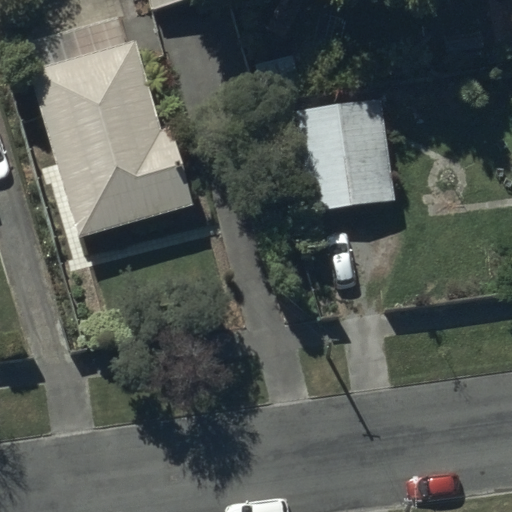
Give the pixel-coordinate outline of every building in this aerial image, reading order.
[(142,0),(147,23),(194,14),(191,0),(142,0)] [(511,0),(499,0),(509,67),(511,66),(511,0)] [(27,61),(34,87),(26,89),(72,263),(195,230),(173,145),(154,150),(130,61),(126,62),(119,36),(27,61)] [(298,63),(254,69),(260,113),(303,108),(298,63)] [(379,108),(294,116),(306,226),(390,218),(379,108)] [(486,149),(511,148),(511,114),(485,115),(486,149)]
